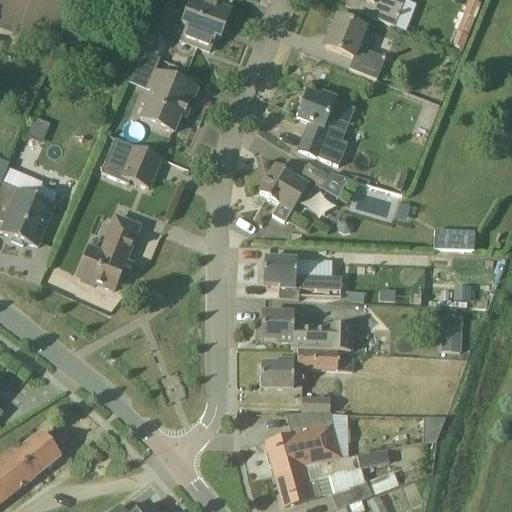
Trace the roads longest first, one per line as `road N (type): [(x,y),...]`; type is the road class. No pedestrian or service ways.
road 1 (residential): [(175,459),(215,414),(220,193),(244,101),(287,0)]
road 2 (tertiary): [(175,459),(0,312)]
